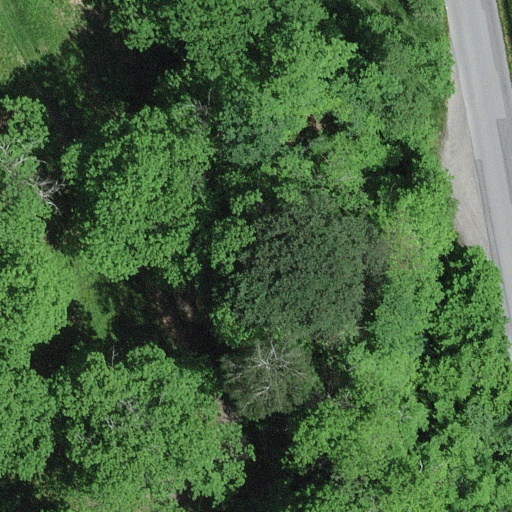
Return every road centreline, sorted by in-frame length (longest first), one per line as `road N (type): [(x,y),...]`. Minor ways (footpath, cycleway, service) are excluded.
road 1 (track): [(9,0),(223,397),(234,452),(215,484),(166,494),(0,401)]
road 2 (tertiary): [(511,262),(462,0)]
